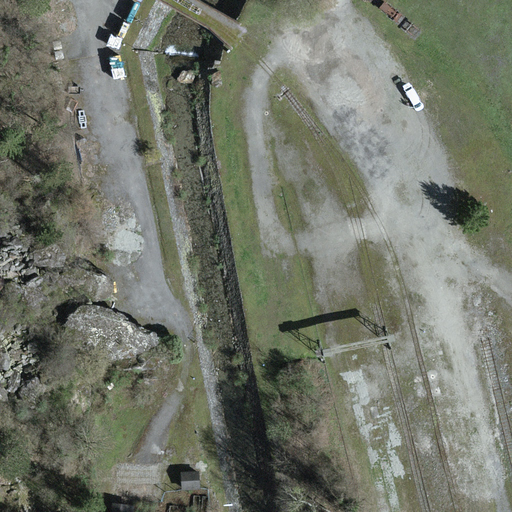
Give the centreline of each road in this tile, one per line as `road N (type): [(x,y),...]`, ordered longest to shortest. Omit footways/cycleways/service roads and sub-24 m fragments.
road 1 (track): [(385,201),(460,305),(503,511)]
road 2 (unclassified): [(356,0),(385,201)]
